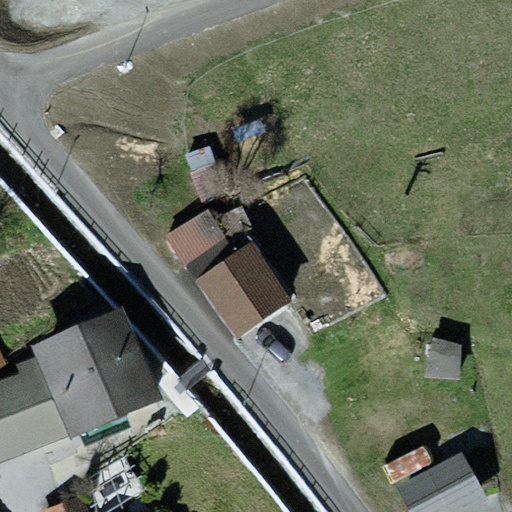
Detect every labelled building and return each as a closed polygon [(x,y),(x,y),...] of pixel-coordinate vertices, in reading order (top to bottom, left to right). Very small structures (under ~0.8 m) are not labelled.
[(258,246),(202,280),(241,345),(297,311),(258,246)] [(35,345),(42,364),(71,439),(159,406),(123,312),(35,345)] [(0,342),(0,367),(8,364),(0,342)] [(0,380),(0,462),(1,464),(71,439),(42,364),(0,380)] [(412,511),(462,511),(489,499),(464,449),(397,482),(412,511)]
